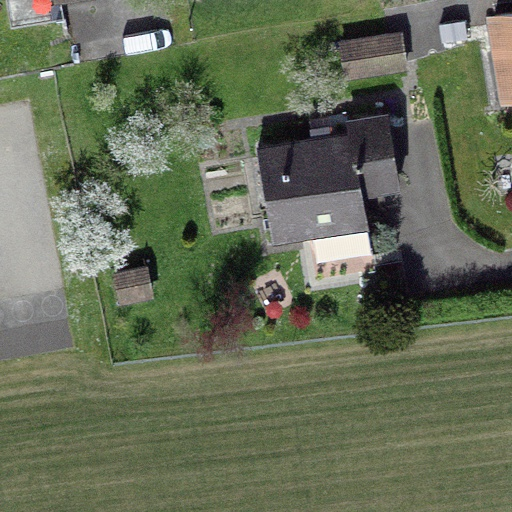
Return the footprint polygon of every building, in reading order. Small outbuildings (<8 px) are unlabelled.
[(1,0),(7,30),(61,20),(57,0),(1,0)] [(511,14),(490,17),(503,93),(511,91),(511,14)] [(402,68),(397,36),(337,45),(342,77),(402,68)] [(358,190),(396,184),(384,116),(344,123),(346,135),(254,150),(269,240),(305,234),(313,281),(371,271),(358,190)] [(118,302),(147,296),(142,269),(113,276),(118,302)]
